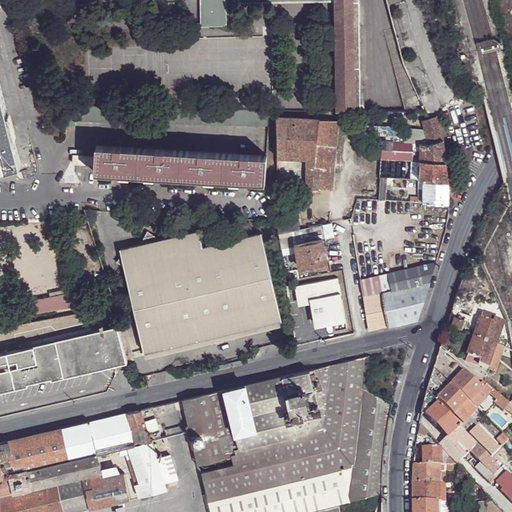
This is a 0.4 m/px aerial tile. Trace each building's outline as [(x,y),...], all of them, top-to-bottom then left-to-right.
[(225,0),(201,0),(202,25),(226,24),(225,0)] [(361,112),(359,0),(335,0),(336,1),(337,112),(361,112)] [(180,1),(157,1),(158,20),(181,19),(180,1)] [(0,82),(0,169),(21,164),(0,82)] [(270,112),(270,110),(201,108),(65,104),(64,124),(76,124),(76,120),(269,127),(270,112)] [(442,140),(435,116),(423,121),(426,130),(406,128),(405,143),(421,144),(426,144),(442,140)] [(337,120),(275,117),(278,158),(308,160),(306,180),(307,189),(332,190),(337,120)] [(421,144),(420,160),(446,162),(443,140),(442,140),(426,144),(421,144)] [(381,153),(381,157),(409,159),(420,160),(421,144),(405,143),(382,141),(382,145),(381,153)] [(265,183),(267,156),(98,144),(97,155),(96,164),(95,172),(265,183)] [(84,163),(84,155),(75,154),(74,163),(84,163)] [(84,163),(96,164),(97,155),(84,155),(84,163)] [(409,159),(408,178),(419,180),(420,160),(409,159)] [(423,180),(448,182),(446,162),(420,160),(419,180),(423,180)] [(380,176),(378,199),(385,200),(388,177),(380,176)] [(429,203),(448,204),(448,182),(423,180),(423,203),(429,203)] [(276,213),(279,232),(299,228),(298,227),(297,214),(276,213)] [(326,239),(323,224),(317,225),(298,227),(299,228),(279,232),(281,248),(296,245),(300,269),(326,264),(325,260),(324,254),(322,240),(326,239)] [(282,319),(262,233),(203,246),(199,230),(120,249),(145,352),(282,319)] [(388,273),(359,280),(368,331),(387,326),(418,319),(436,261),(388,273)] [(336,276),(294,285),(298,300),(310,298),(314,322),(333,318),(335,327),(346,325),(336,276)] [(76,291),(69,293),(72,306),(79,304),(76,291)] [(72,306),(69,293),(48,297),(48,298),(33,301),(36,314),(72,306)] [(0,327),(0,352),(105,328),(100,308),(97,308),(0,327)] [(474,339),(496,347),(504,323),(495,320),(495,318),(483,313),(474,339)] [(450,330),(460,334),(464,320),(455,317),(450,330)] [(105,328),(0,352),(0,390),(29,384),(29,382),(52,377),(53,379),(128,362),(118,325),(105,328)] [(488,369),(496,347),(474,339),(466,361),(488,369)] [(503,349),(496,347),(488,369),(495,372),(503,349)] [(484,390),(480,386),(465,372),(464,373),(438,352),(433,370),(448,383),(451,386),(467,401),(470,404),(484,390)] [(361,363),(360,358),(310,369),(324,427),(296,435),(239,449),(225,389),(223,390),(238,455),(199,464),(209,502),(355,466),(363,388),(368,391),(366,377),(368,362),(361,363)] [(282,376),(296,435),(324,427),(310,369),(282,376)] [(433,370),(428,388),(437,396),(448,383),(433,370)] [(282,376),(225,389),(239,449),(296,435),(282,376)] [(495,400),(499,395),(484,383),(480,386),(484,390),(490,395),(495,400)] [(438,400),(454,415),(462,407),(467,401),(451,386),(438,400)] [(209,502),(212,511),(310,511),(339,505),(381,494),(382,487),(383,473),(385,447),(392,404),(368,391),(363,388),(355,466),(209,502)] [(223,390),(183,399),(199,464),(238,455),(223,390)] [(476,409),(490,395),(484,390),(470,404),(476,409)] [(427,392),(422,412),(437,427),(440,425),(450,436),(459,426),(456,422),(452,418),(427,392)] [(502,409),(508,402),(499,395),(495,400),(493,402),(502,409)] [(462,407),(466,411),(472,405),(470,404),(467,401),(462,407)] [(466,411),(462,407),(454,415),(463,424),(477,410),(476,409),(472,405),(466,411)] [(151,406),(140,409),(147,429),(156,427),(158,427),(151,406)] [(0,511),(78,511),(130,499),(124,474),(102,479),(97,455),(105,454),(115,452),(122,451),(123,451),(139,497),(168,490),(167,487),(163,475),(159,464),(154,451),(147,429),(140,409),(0,442),(0,511)] [(420,424),(417,437),(424,437),(433,437),(420,424)] [(440,425),(437,427),(447,438),(450,436),(440,425)] [(476,425),(467,434),(478,445),(489,456),(498,447),(476,425)] [(447,438),(446,439),(464,459),(471,452),(478,445),(467,434),(459,426),(450,436),(447,438)] [(502,434),(496,440),(500,444),(507,438),(502,434)] [(446,439),(440,446),(451,458),(457,465),(464,459),(446,439)] [(489,456),(478,445),(471,452),(494,475),(501,469),(489,456)] [(163,448),(154,451),(159,464),(168,461),(172,460),(167,447),(163,448)] [(423,448),(424,465),(441,466),(443,466),(442,449),(423,448)] [(457,465),(451,458),(448,466),(453,467),(459,467),(457,465)] [(424,465),(413,464),(414,482),(445,483),(445,472),(441,472),(441,466),(424,465)] [(511,480),(501,469),(494,475),(498,479),(494,483),(511,500),(511,480)] [(445,483),(414,482),(414,500),(440,502),(448,502),(449,483),(445,483)] [(479,490),(475,485),(470,485),(464,484),(467,489),(468,487),(471,487),(475,493),(479,490)] [(374,511),(382,511),(382,500),(379,500),(374,511)] [(440,511),(440,502),(414,500),(414,511),(440,511)] [(449,511),(450,502),(448,502),(440,502),(440,511),(449,511)]
